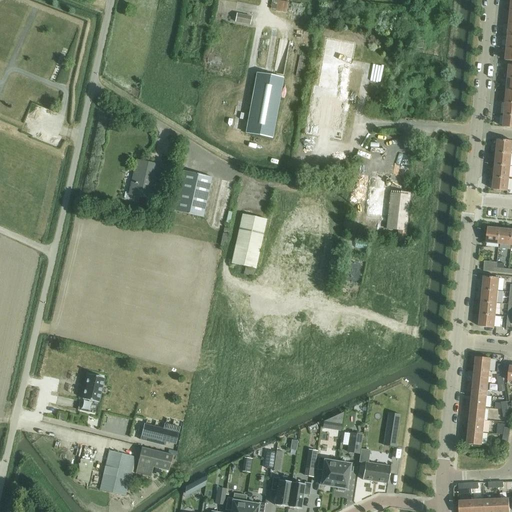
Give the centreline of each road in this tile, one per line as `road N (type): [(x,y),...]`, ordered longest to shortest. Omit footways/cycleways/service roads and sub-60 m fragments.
road 1 (unclassified): [(0,491),(112,0)]
road 2 (residential): [(472,206),(491,0)]
road 3 (residential): [(455,342),(472,206)]
road 4 (residential): [(442,476),(455,342)]
